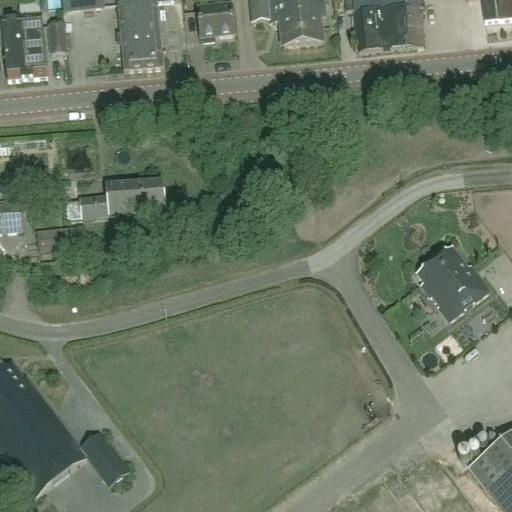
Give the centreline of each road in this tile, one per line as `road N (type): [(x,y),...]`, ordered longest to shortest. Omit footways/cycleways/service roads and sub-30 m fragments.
road 1 (unclassified): [(0,320),(93,328),(210,295),(332,256),(418,193),(511,175)]
road 2 (tertiary): [(0,109),(511,65)]
